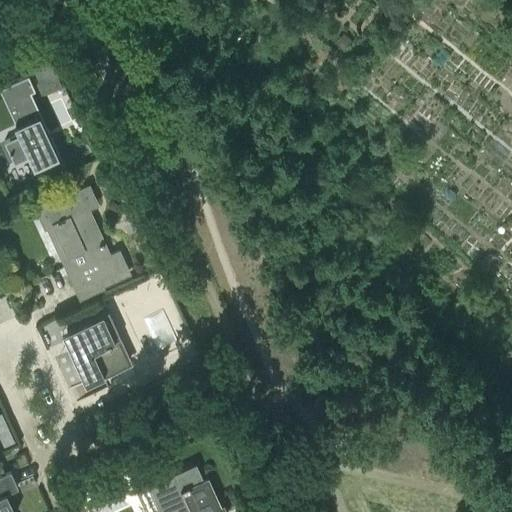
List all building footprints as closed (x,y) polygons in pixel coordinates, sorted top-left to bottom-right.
[(44,53),(27,61),(42,94),(59,86),(44,53)] [(24,80),(0,91),(22,139),(10,144),(17,160),(30,154),(35,165),(47,160),(46,158),(58,153),(24,80)] [(77,284),(82,295),(103,286),(102,284),(127,272),(117,250),(108,254),(101,239),(99,241),(93,228),(96,227),(87,207),(96,203),(88,185),(57,199),(53,190),(32,199),(44,226),(52,223),(67,255),(61,258),(65,265),(69,263),(72,271),(68,272),(74,286),(77,284)] [(128,362),(115,334),(118,333),(107,310),(66,328),(60,331),(84,382),(128,362)] [(222,511),(206,477),(201,479),(194,464),(147,485),(159,511),(222,511)] [(9,469),(0,473),(0,511),(12,511),(4,493),(17,486),(9,469)]
